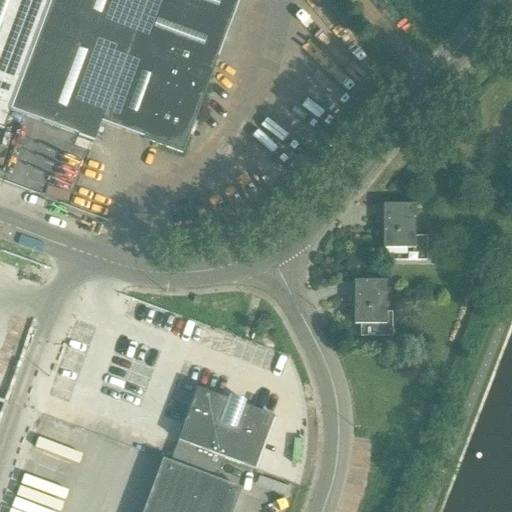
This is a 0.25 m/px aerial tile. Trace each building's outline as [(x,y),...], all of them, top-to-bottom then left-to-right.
[(21,81),(51,0),(0,0),(0,129),(3,131),(10,112),(21,81)] [(10,112),(92,142),(99,123),(182,154),(238,0),(51,0),(21,81),(10,112)] [(415,238),(414,206),(383,206),(383,250),(393,250),(393,262),(426,262),(426,238),(415,238)] [(385,282),(353,282),(354,326),(360,326),(371,326),(372,326),(386,326),(386,324),(385,282)] [(273,418),(243,407),(244,406),(227,400),(227,401),(197,390),(169,464),(164,461),(144,511),(230,511),(239,489),(216,481),(224,460),(254,471),(273,418)]
